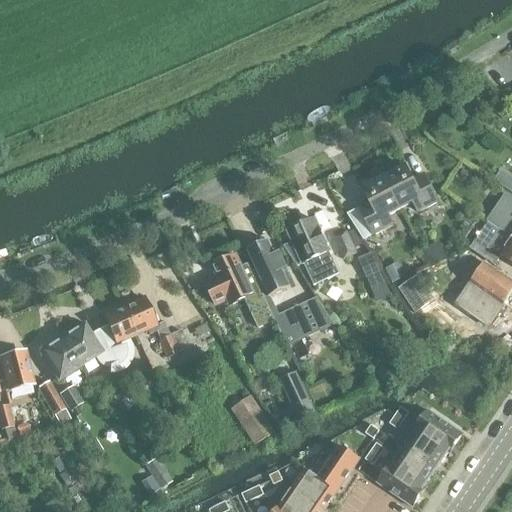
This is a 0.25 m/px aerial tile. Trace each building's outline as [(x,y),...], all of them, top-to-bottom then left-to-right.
[(386,179),(402,211),(415,204),(420,214),(439,204),(425,176),(414,182),(407,168),(386,179)] [(494,182),(511,194),(511,178),(501,171),(494,182)] [(402,211),(386,179),(364,190),(372,204),(361,210),(375,237),(394,227),(389,217),(402,211)] [(487,223),(489,224),(511,238),(511,239),(511,198),(506,195),(487,223)] [(310,276),(318,273),(322,271),(324,276),(337,270),(332,258),(316,221),(290,232),(305,265),(310,276)] [(511,265),(511,239),(511,238),(499,231),(489,224),(471,250),(496,267),(502,258),(511,265)] [(345,261),(357,255),(347,233),(335,239),(345,261)] [(267,292),(292,346),(312,338),(268,242),(249,251),(267,292)] [(371,253),(360,258),(371,280),(382,275),(371,253)] [(250,265),(243,268),(237,257),(213,268),(218,279),(207,285),(217,307),(229,301),(232,306),(245,300),(259,329),(276,321),(250,265)] [(403,279),(397,265),(387,270),(393,284),(403,279)] [(477,278),(469,272),(458,288),(467,294),(458,306),(491,328),(511,297),(511,282),(486,265),(477,278)] [(165,323),(157,326),(144,299),(125,308),(137,337),(148,331),(150,336),(157,332),(161,341),(160,341),(168,359),(190,350),(181,331),(171,336),(165,323)] [(137,337),(125,308),(104,318),(109,327),(107,328),(107,327),(98,332),(123,371),(128,366),(131,360),(133,354),(132,347),(129,340),(137,337)] [(322,332),(335,326),(323,309),(313,313),(322,332)] [(109,368),(115,368),(116,374),(122,371),(123,371),(98,332),(93,335),(94,336),(92,337),(85,326),(63,340),(81,368),(97,357),(100,362),(104,366),(109,368)] [(81,368),(63,340),(41,354),(59,382),(81,368)] [(10,392),(34,386),(26,353),(14,356),(14,353),(5,355),(5,358),(1,359),(10,392)] [(59,423),(69,416),(50,382),(39,389),(59,423)] [(303,387),(287,395),(300,423),(317,415),(303,387)] [(59,397),(69,412),(82,403),(72,388),(59,397)] [(227,404),(249,438),(267,427),(246,394),(227,404)] [(14,427),(9,408),(0,409),(0,425),(1,430),(14,427)] [(401,409),(396,417),(404,423),(409,414),(401,409)] [(463,436),(429,412),(416,430),(449,453),(450,454),(463,436)] [(396,417),(390,425),(398,431),(404,423),(396,417)] [(372,427),(366,435),(374,441),(380,432),(372,427)] [(437,471),(449,453),(416,430),(412,428),(399,447),(403,450),(404,449),(437,471)] [(376,445),(371,453),(379,458),(385,450),(376,445)] [(318,480),(337,494),(360,461),(341,448),(319,479),(318,480)] [(424,489),(437,471),(404,449),(403,450),(391,466),(424,489)] [(371,453),(365,461),(374,467),(379,458),(371,453)] [(143,464),(159,488),(169,481),(153,457),(143,464)] [(424,489),(391,466),(379,485),(413,508),(426,490),(424,489)] [(292,489),(325,511),(337,494),(318,480),(319,479),(305,470),(292,489)] [(283,482),(279,473),(270,477),(274,486),(283,482)] [(265,496),(260,487),(251,492),(256,501),(265,496)] [(280,506),(287,511),(324,511),(325,511),(292,489),(280,506)] [(256,501),(251,492),(242,496),(247,505),(256,501)] [(230,511),(231,511),(227,503),(218,507),(219,511),(230,511)]
